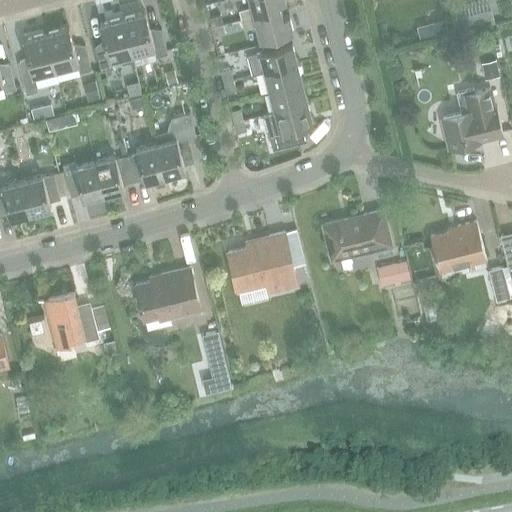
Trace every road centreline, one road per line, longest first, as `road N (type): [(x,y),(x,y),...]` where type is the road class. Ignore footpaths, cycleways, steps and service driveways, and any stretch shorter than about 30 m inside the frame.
road 1 (residential): [(0,265),(238,200)]
road 2 (residential): [(238,200),(186,0)]
road 3 (residential): [(505,186),(345,144)]
road 4 (residential): [(345,144),(352,104),(325,0)]
road 5 (residential): [(238,200),(322,168),(345,144)]
